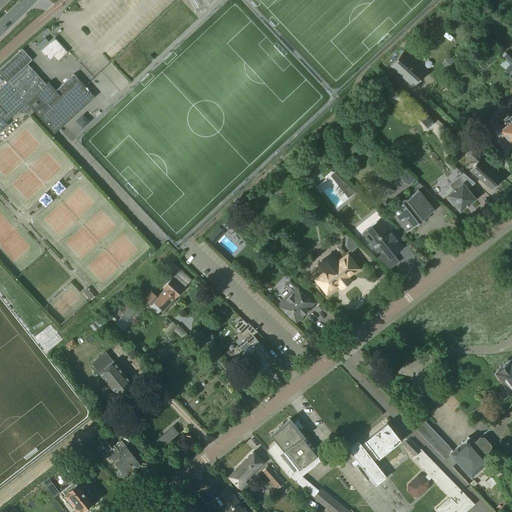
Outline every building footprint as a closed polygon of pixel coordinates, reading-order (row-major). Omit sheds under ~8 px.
[(67,51),(55,38),(41,50),(50,59),(54,55),(58,59),(67,51)] [(7,82),(32,109),(54,133),(94,96),(74,73),(56,90),(48,82),(46,84),(28,63),(32,59),(22,48),(0,67),(0,72),(7,81),(7,82)] [(404,50),(390,65),(414,86),(427,71),(404,50)] [(455,60),(450,56),(443,63),(448,67),(455,60)] [(0,87),(0,128),(7,123),(6,122),(18,111),(19,112),(27,113),(32,109),(7,82),(0,87)] [(507,112),(496,121),(511,138),(511,114),(511,116),(507,112)] [(421,121),(426,116),(423,113),(418,117),(421,121)] [(492,189),(502,178),(479,158),(474,161),(469,169),(492,189)] [(402,175),(406,171),(399,165),(395,169),(402,175)] [(466,189),(474,182),(462,171),(442,188),(445,192),(443,194),(458,212),(477,196),(476,194),(475,195),(472,191),(470,193),(466,189)] [(334,172),(330,176),(348,198),(355,192),(334,172)] [(391,212),(406,231),(434,210),(419,190),(409,197),(408,195),(404,195),(400,199),(399,203),(400,204),(391,212)] [(228,215),(221,222),(226,228),(233,221),(228,215)] [(403,247),(380,218),(362,231),(378,251),(382,248),(390,257),(403,247)] [(344,243),(351,251),(358,245),(351,237),(344,243)] [(347,277),(358,268),(348,254),(338,261),(331,253),(318,264),(325,272),(316,280),(327,293),(338,284),(339,285),(348,278),(347,277)] [(173,262),(164,272),(170,277),(171,277),(179,268),(173,262)] [(162,286),(164,288),(157,296),(151,290),(144,298),(150,303),(153,301),(163,310),(175,297),(191,279),(179,268),(171,277),(170,277),(162,286)] [(277,305),(296,322),(302,315),(303,315),(308,310),(307,309),(314,302),(289,278),(284,283),(291,290),(277,305)] [(87,288),(83,291),(90,299),(94,296),(87,288)] [(134,302),(117,321),(125,329),(143,310),(134,302)] [(238,328),(239,330),(242,327),(246,323),(243,320),(237,326),(238,328)] [(257,340),(253,334),(256,331),(247,322),(246,323),(242,327),(247,331),(251,335),(246,339),(250,345),(241,352),(250,363),(247,366),(252,372),(256,370),(272,358),(258,339),(257,340)] [(183,338),(187,333),(179,325),(174,331),(183,338)] [(87,340),(90,344),(96,339),(93,335),(87,340)] [(76,344),(71,338),(64,344),(69,350),(76,344)] [(104,347),(89,360),(120,398),(136,385),(104,347)] [(511,357),(508,359),(507,358),(496,367),(496,368),(494,370),(506,386),(504,388),(499,392),(504,398),(509,394),(511,392),(511,357)] [(410,385),(406,389),(418,402),(423,398),(410,385)] [(290,418),(270,433),(277,442),(266,450),(288,478),(290,477),(313,497),(319,491),(301,475),(322,459),(299,429),(303,426),(298,420),(294,423),(290,418)] [(424,419),(415,427),(450,464),(455,460),(471,477),(489,460),(484,454),(490,449),(490,445),(483,437),(479,437),(473,442),(468,436),(453,450),(424,419)] [(119,420),(104,432),(111,440),(125,429),(119,420)] [(358,440),(347,449),(375,485),(386,476),(373,460),(377,457),(378,458),(400,440),(387,422),(364,440),(365,441),(361,444),(358,440)] [(158,450),(179,433),(173,426),(162,435),(161,434),(151,442),(158,450)] [(113,445),(114,444),(111,440),(104,432),(98,437),(107,449),(113,445)] [(121,439),(114,444),(122,454),(133,468),(136,468),(139,466),(139,463),(140,463),(137,458),(139,456),(132,446),(128,449),(121,439)] [(464,511),(474,504),(465,495),(421,448),(420,449),(410,439),(404,445),(414,456),(412,458),(427,473),(425,476),(423,474),(417,474),(407,484),(407,490),(412,496),(419,496),(428,488),(429,480),(428,480),(431,477),(449,497),(436,509),(438,511),(464,511)] [(133,468),(122,454),(114,444),(113,445),(107,449),(105,451),(113,461),(120,469),(117,471),(117,474),(119,476),(122,477),(124,475),(125,474),(128,475),(130,472),(131,470),(133,468)] [(228,476),(241,490),(248,483),(244,480),(263,461),(253,451),(228,476)] [(390,469),(406,456),(402,452),(386,464),(390,469)] [(267,465),(261,471),(278,488),(284,483),(267,465)] [(59,492),(48,477),(43,481),(54,496),(59,492)] [(91,501),(89,498),(93,495),(82,482),(78,485),(74,480),(61,489),(64,493),(78,511),(82,508),(83,508),(87,509),(91,506),(91,502),(91,501)] [(313,497),(330,511),(331,511),(348,511),(349,511),(320,489),(319,491),(313,497)] [(225,511),(248,511),(238,499),(242,496),(238,492),(234,495),(233,494),(223,502),(226,505),(222,508),(225,511)]
